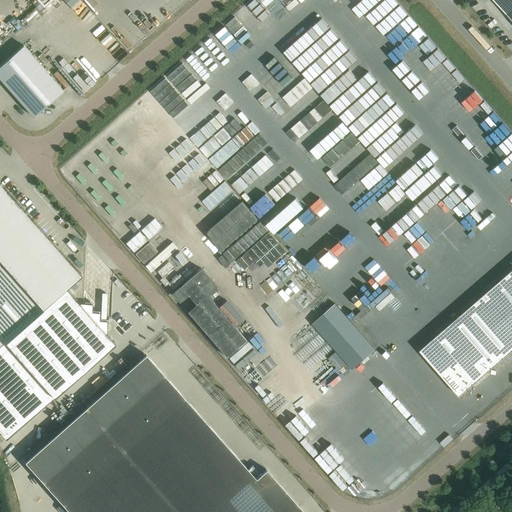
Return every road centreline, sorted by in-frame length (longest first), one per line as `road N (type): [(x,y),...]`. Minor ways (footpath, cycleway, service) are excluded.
road 1 (unclassified): [(350,511),(31,159)]
road 2 (unclassified): [(31,159),(214,0)]
road 3 (unclassified): [(511,405),(387,511)]
